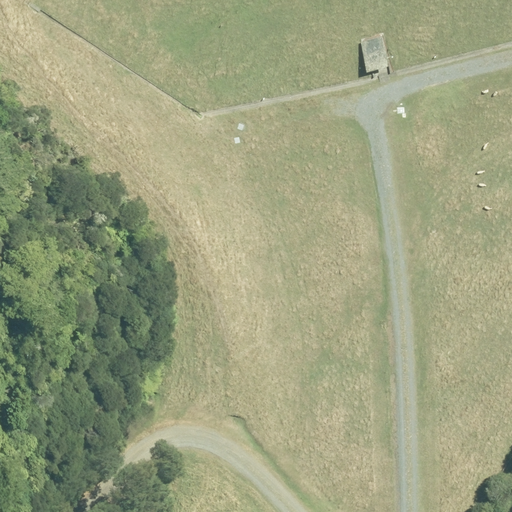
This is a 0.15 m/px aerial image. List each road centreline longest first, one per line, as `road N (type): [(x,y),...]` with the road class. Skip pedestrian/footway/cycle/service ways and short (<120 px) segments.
road 1 (track): [(403,511),(375,138),(388,81),(511,55)]
road 2 (track): [(88,511),(117,469),(163,440),(212,424),(305,511)]
